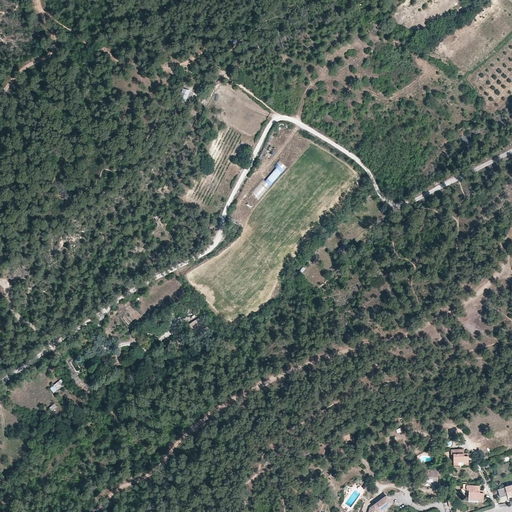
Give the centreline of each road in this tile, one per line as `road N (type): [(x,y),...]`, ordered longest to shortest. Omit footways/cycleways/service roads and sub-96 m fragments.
road 1 (track): [(395,206),(356,159),(276,117),(211,248),(129,293),(0,384)]
road 2 (track): [(511,240),(506,265),(472,297),(411,332),(246,390),(96,511)]
road 3 (track): [(0,100),(17,74),(50,53),(54,39),(40,21),(39,0)]
road 4 (unclassified): [(511,151),(395,206)]
